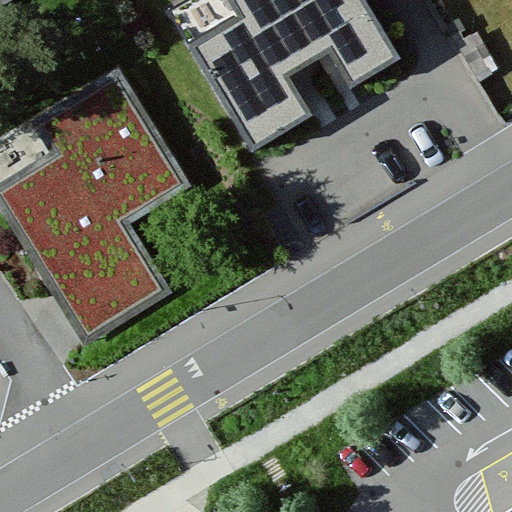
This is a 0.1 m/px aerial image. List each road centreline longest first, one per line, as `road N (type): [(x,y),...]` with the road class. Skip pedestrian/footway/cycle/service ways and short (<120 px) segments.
road 1 (tertiary): [(84,445),(511,193)]
road 2 (residential): [(84,445),(0,315)]
